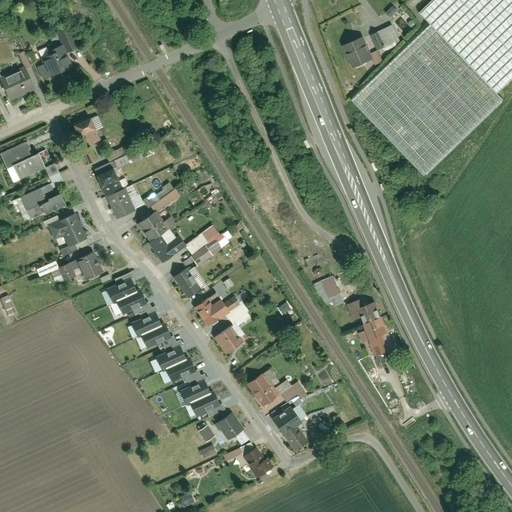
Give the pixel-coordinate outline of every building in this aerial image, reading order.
[(432,24),(353,99),(425,174),(503,100),(498,95),(511,81),(511,0),(431,0),(419,11),(432,24)] [(393,17),(398,8),(392,5),(388,14),(393,17)] [(394,25),(372,35),(380,51),(401,42),(394,25)] [(67,53),(78,48),(68,27),(57,32),(67,53)] [(364,36),(343,45),(353,68),(374,58),(364,36)] [(49,77),(72,66),(64,48),(40,58),(49,77)] [(25,69),(31,67),(23,52),(18,54),(25,69)] [(23,67),(0,77),(0,82),(9,101),(34,89),(23,67)] [(88,145),(100,140),(96,131),(103,128),(97,115),(90,118),(89,116),(72,124),(79,139),(84,136),(88,145)] [(0,153),(0,155),(6,169),(31,157),(28,150),(30,149),(26,142),(0,153)] [(88,164),(97,160),(90,147),(82,151),(88,164)] [(40,152),(44,161),(51,158),(47,149),(40,152)] [(31,157),(6,169),(13,183),(45,168),(38,154),(31,157)] [(125,155),(113,161),(117,169),(129,163),(125,155)] [(54,189),(65,184),(55,164),(45,169),(54,189)] [(115,168),(96,176),(101,188),(120,179),(115,168)] [(102,188),(106,197),(128,187),(124,178),(102,188)] [(60,194),(54,197),(49,184),(19,198),(29,219),(43,213),(44,216),(66,206),(60,194)] [(134,184),(125,189),(130,199),(139,195),(134,184)] [(116,219),(135,210),(130,199),(125,189),(106,197),(116,219)] [(155,195),(158,200),(167,194),(163,189),(155,195)] [(154,193),(142,201),(147,208),(158,200),(155,195),(154,193)] [(136,226),(149,242),(158,235),(168,227),(156,211),(136,226)] [(68,247),(86,238),(74,214),(47,227),(54,241),(63,236),(68,247)] [(56,216),(42,222),(45,228),(59,221),(56,216)] [(192,255),(214,239),(219,244),(225,239),(221,234),(219,235),(212,226),(185,246),(192,255)] [(158,235),(149,242),(164,262),(186,246),(178,235),(176,237),(169,228),(159,236),(158,235)] [(214,239),(205,246),(212,255),(222,248),(214,239)] [(205,246),(190,257),(197,267),(212,255),(205,246)] [(75,260),(85,281),(102,273),(92,252),(75,260)] [(55,261),(35,269),(39,277),(59,268),(55,261)] [(64,282),(75,276),(69,263),(58,269),(64,282)] [(187,299),(201,288),(186,267),(172,277),(187,299)] [(108,274),(99,279),(102,283),(111,279),(108,274)] [(329,299),(340,294),(333,276),(321,281),(329,299)] [(117,301),(136,292),(131,279),(108,289),(114,302),(117,301)] [(146,303),(140,290),(136,292),(117,301),(123,313),(146,303)] [(223,304),(229,312),(239,304),(234,296),(223,304)] [(194,308),(207,327),(229,312),(223,304),(219,299),(210,305),(206,300),(194,308)] [(358,300),(346,305),(349,313),(361,308),(358,300)] [(287,301),(278,308),(283,314),(292,308),(287,301)] [(365,324),(382,317),(375,302),(359,309),(365,324)] [(243,303),(225,316),(231,324),(249,311),(243,303)] [(142,334),(161,326),(155,313),(132,323),(138,336),(142,334)] [(365,324),(363,325),(365,331),(358,334),(362,343),(388,333),(382,317),(365,324)] [(170,337),(165,324),(161,326),(142,334),(147,347),(170,337)] [(226,355),(244,342),(232,325),(214,339),(226,355)] [(369,341),(375,356),(390,350),(384,335),(369,341)] [(166,368),(186,360),(180,347),(157,357),(163,370),(166,368)] [(385,353),(375,357),(380,369),(390,365),(385,353)] [(195,371),(189,358),(186,360),(166,368),(172,381),(195,371)] [(262,407),(277,396),(271,387),(278,382),(269,369),(247,385),(262,407)] [(190,402),(210,393),(204,381),(181,391),(187,404),(190,402)] [(219,404),(213,392),(210,393),(190,402),(196,415),(219,404)] [(296,396),(288,401),(296,411),(303,406),(296,396)] [(288,401),(281,406),(290,418),(297,413),(296,411),(288,401)] [(281,406),(270,414),(278,426),(290,418),(281,406)] [(242,430),(235,421),(237,419),(232,413),(214,426),(219,432),(221,431),(228,441),(242,430)] [(290,418),(278,426),(282,431),(294,423),(290,418)] [(294,451),(308,441),(295,423),(280,433),(294,451)] [(206,442),(214,436),(206,425),(198,432),(206,442)] [(237,442),(227,447),(230,452),(240,447),(237,442)] [(251,443),(239,448),(242,454),(244,456),(253,449),(251,443)] [(212,445),(203,450),(206,457),(216,452),(212,445)] [(239,448),(223,456),(226,461),(242,454),(239,448)] [(267,458),(265,460),(256,448),(243,457),(252,469),(250,471),(257,480),(274,467),(267,458)] [(201,468),(196,471),(199,477),(204,474),(201,468)] [(189,493),(179,498),(183,506),(193,501),(189,493)]
